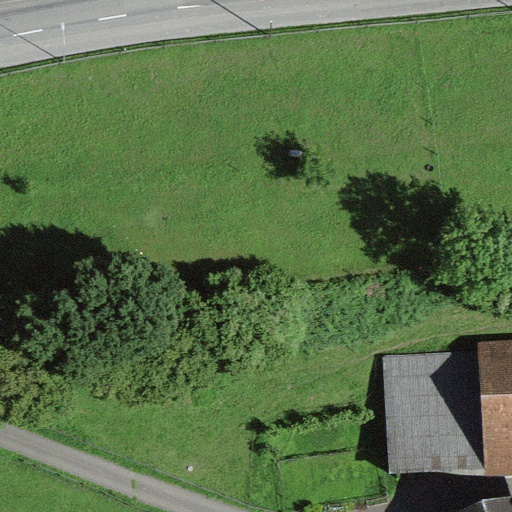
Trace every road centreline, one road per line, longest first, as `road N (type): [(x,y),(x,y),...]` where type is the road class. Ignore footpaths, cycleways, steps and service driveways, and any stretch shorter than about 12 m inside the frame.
road 1 (tertiary): [(0,38),(262,0)]
road 2 (track): [(200,511),(0,436)]
